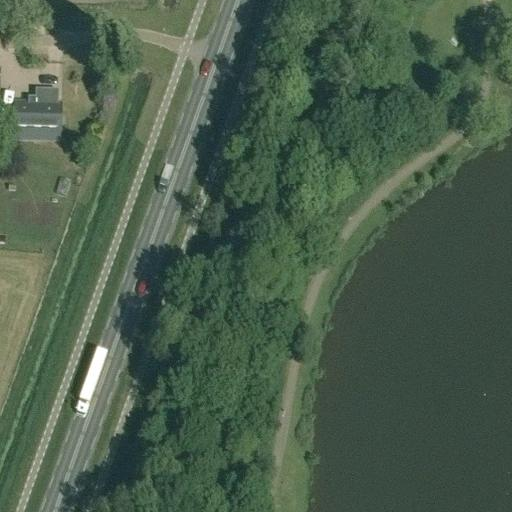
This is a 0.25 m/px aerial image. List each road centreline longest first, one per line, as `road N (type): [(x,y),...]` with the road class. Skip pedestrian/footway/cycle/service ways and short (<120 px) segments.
road 1 (primary): [(54,511),(216,58)]
road 2 (unclassified): [(216,58),(130,34),(0,44)]
